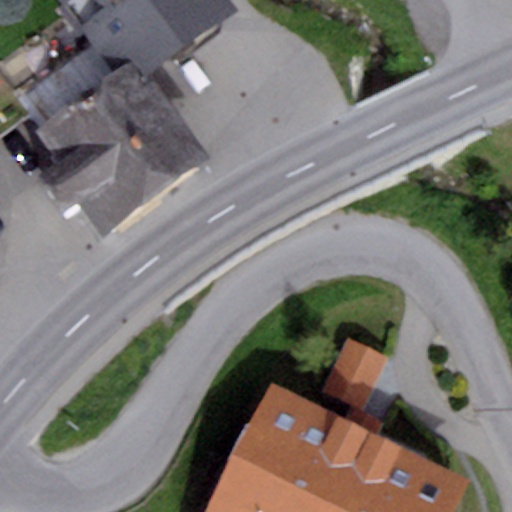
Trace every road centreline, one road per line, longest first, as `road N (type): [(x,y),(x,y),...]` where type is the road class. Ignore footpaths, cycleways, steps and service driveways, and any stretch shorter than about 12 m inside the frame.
road 1 (residential): [(511,435),(456,314),(425,276),(372,255),(336,256),(298,266),(230,312),(117,469),(59,496),(35,497),(0,483)]
road 2 (secondary): [(511,71),(319,160),(170,248),(70,330),(0,407)]
